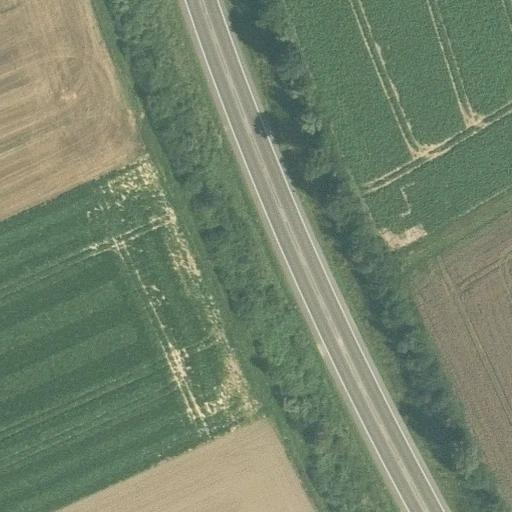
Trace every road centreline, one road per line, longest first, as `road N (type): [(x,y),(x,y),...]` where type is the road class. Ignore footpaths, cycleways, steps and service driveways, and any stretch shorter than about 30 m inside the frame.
road 1 (primary): [(426,511),(295,240),(206,0)]
road 2 (track): [(328,511),(209,264),(108,0)]
road 3 (track): [(404,272),(511,214)]
